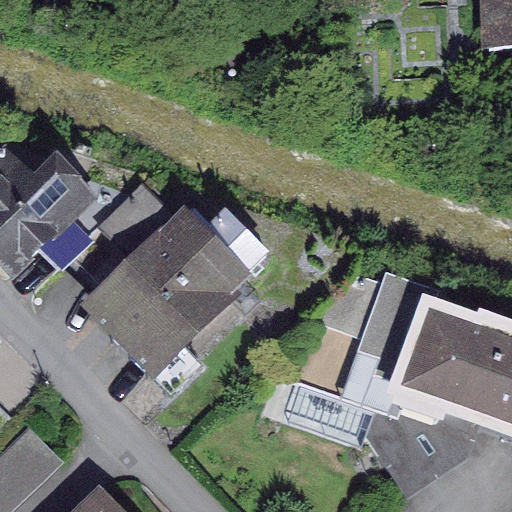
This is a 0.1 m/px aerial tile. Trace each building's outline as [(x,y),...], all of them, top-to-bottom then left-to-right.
[(0,0),(0,41),(50,57),(227,0),(0,0)] [(511,0),(488,0),(493,56),(511,54),(511,0)] [(17,153),(0,167),(0,255),(21,279),(109,201),(71,159),(44,183),(17,153)] [(204,212),(99,319),(171,388),(275,281),(204,212)] [(494,319),(441,300),(406,393),(511,432),(511,317),(497,312),(494,319)] [(0,511),(26,511),(67,473),(26,431),(0,456),(0,511)] [(124,511),(105,491),(83,511),(124,511)]
